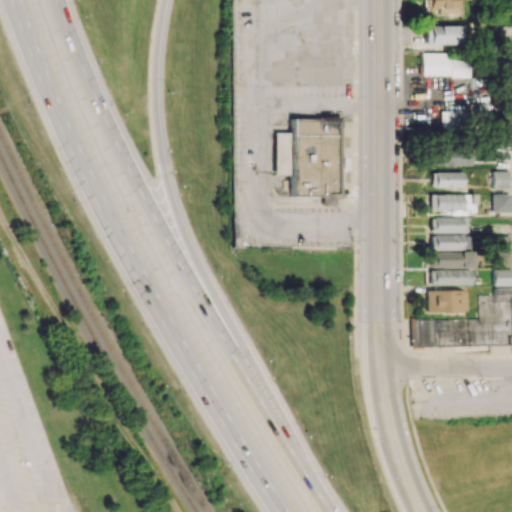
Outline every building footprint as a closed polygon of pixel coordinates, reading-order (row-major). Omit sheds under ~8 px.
[(462,25),(424,26),(425,44),(463,43),(462,25)] [(420,75),(471,76),(471,54),(421,53),(420,75)] [(441,127),(465,126),(465,110),(440,110),(441,127)] [(469,166),(470,150),(433,149),(432,165),(469,166)] [(462,187),(461,171),(429,172),(430,188),(462,187)] [(491,188),(508,188),(507,171),(490,171),(491,188)] [(474,194),(428,193),(428,211),(474,211),(474,194)] [(490,211),(508,212),(509,193),(491,193),(490,211)] [(429,217),(429,232),(468,232),(468,216),(429,217)] [(429,249),(469,249),(469,234),(429,235),(429,249)] [(509,235),(495,235),(496,251),(493,251),(493,266),(510,266),(509,235)] [(429,267),(472,267),(472,251),(429,252),(429,267)] [(470,284),(470,269),(428,270),(428,285),(470,284)] [(510,269),(492,269),(492,285),(510,285),(510,269)] [(411,319),(412,345),(511,343),(511,342),(511,288),(493,288),(493,294),(478,295),(478,318),(411,319)] [(425,312),(466,311),(466,289),(425,290),(425,312)]
